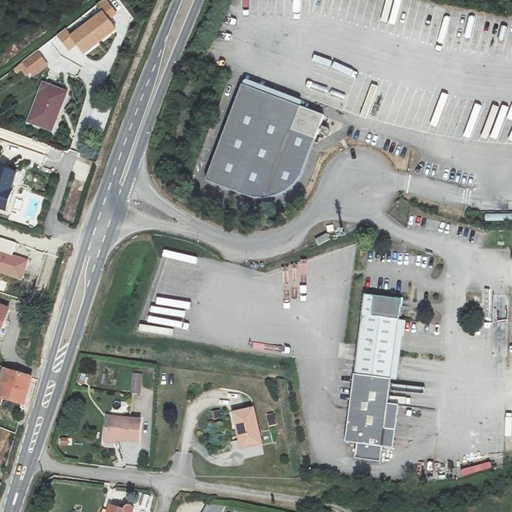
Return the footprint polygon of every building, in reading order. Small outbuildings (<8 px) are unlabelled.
[(114,28),(108,20),(116,13),(107,0),(101,2),(96,6),(99,10),(69,33),(66,29),(57,36),(69,50),(76,44),(84,53),(114,28)] [(242,0),(242,16),(301,18),(301,0),(242,0)] [(38,51),(14,69),(16,73),(22,69),(29,78),(47,64),(38,51)] [(51,129),(65,91),(43,83),(29,120),(51,129)] [(324,121),(243,89),(208,178),(249,195),(254,196),(260,197),(265,198),(270,197),(276,196),(281,195),(286,193),(290,190),(294,186),(298,182),(302,177),(324,121)] [(74,174),(85,178),(90,166),(80,162),(74,174)] [(11,188),(17,171),(0,165),(0,199),(10,202),(14,189),(11,188)] [(0,208),(7,210),(10,202),(0,199),(0,208)] [(317,241),(319,247),(333,241),(330,235),(317,241)] [(0,237),(0,272),(21,279),(28,260),(11,254),(15,243),(0,237)] [(183,257),(182,263),(203,267),(204,262),(183,257)] [(366,295),(355,375),(347,442),(360,444),(358,459),(383,462),(385,447),(396,448),(398,430),(387,429),(399,335),(405,335),(407,320),(401,319),(403,299),(366,295)] [(2,364),(0,370),(0,397),(22,403),(29,373),(2,364)] [(131,394),(140,395),(142,375),(133,374),(131,394)] [(0,404),(20,410),(22,403),(0,397),(0,404)] [(233,411),(242,448),(261,444),(252,406),(233,411)] [(106,415),(103,442),(117,444),(118,439),(138,442),(141,420),(106,415)] [(71,444),(69,437),(59,439),(60,447),(71,444)] [(143,495),(140,505),(148,508),(152,497),(143,495)] [(106,502),(103,511),(133,511),(134,511),(134,507),(131,504),(128,504),(124,507),(106,502)]
